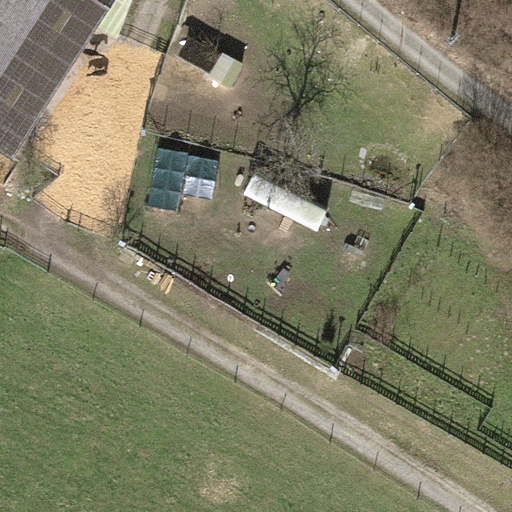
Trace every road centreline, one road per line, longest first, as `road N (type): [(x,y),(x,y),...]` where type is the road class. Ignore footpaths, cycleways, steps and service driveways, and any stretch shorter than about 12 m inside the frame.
road 1 (track): [(0,222),(475,511)]
road 2 (track): [(360,0),(511,120)]
